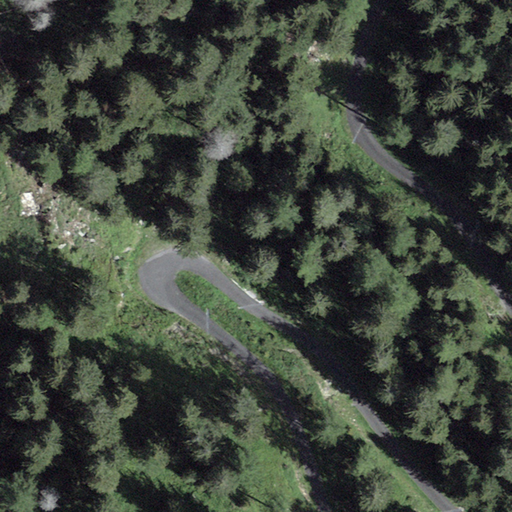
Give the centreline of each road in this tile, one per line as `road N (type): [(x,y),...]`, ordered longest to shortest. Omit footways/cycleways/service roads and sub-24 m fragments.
road 1 (unclassified): [(450,511),(329,359),(185,261),(161,268),(165,291),(272,383),(326,511)]
road 2 (unclassified): [(383,0),(354,86),(356,127),(390,164),(460,216),(511,305)]
